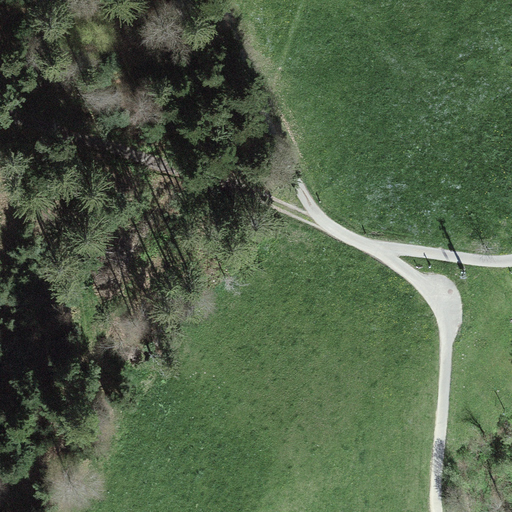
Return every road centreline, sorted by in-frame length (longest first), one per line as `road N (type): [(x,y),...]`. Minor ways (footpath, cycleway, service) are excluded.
road 1 (track): [(436,511),(445,306),(418,272),(307,217)]
road 2 (track): [(307,217),(167,152),(0,107)]
road 3 (track): [(216,0),(307,217)]
road 4 (track): [(511,263),(357,245)]
